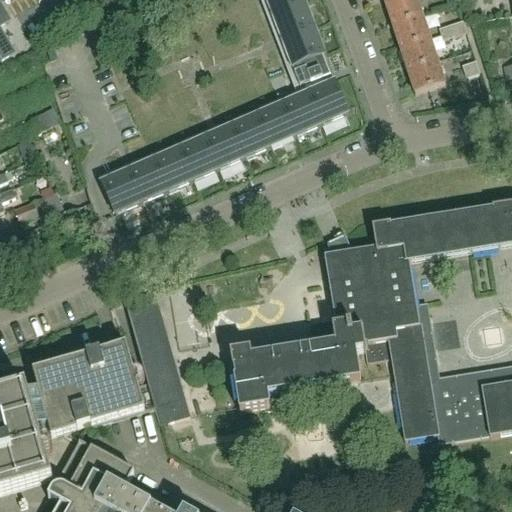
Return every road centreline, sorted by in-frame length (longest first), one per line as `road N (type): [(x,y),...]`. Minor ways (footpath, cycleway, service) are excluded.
road 1 (residential): [(0,314),(390,145)]
road 2 (residential): [(390,145),(340,0)]
road 3 (residential): [(390,145),(511,119)]
